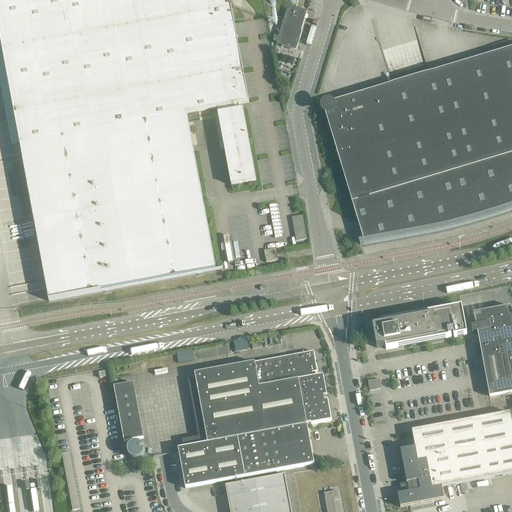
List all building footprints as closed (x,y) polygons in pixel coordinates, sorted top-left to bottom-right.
[(217,109),(238,105),(249,103),(229,0),(0,0),(0,38),(20,146),(49,302),(223,270),(223,269),(216,270),(187,115),(217,109)] [(276,44),(295,50),(307,12),(288,6),(276,44)] [(494,50),(489,51),(490,55),(511,48),(511,43),(511,41),(493,46),(494,50)] [(325,115),(351,199),(352,203),(352,204),(358,223),(365,246),(364,246),(364,247),(366,247),(366,246),(374,245),(376,245),(389,242),(391,242),(405,239),(405,240),(407,239),(420,237),(422,236),(435,234),(436,234),(437,233),(451,230),(453,230),(466,226),(468,226),(481,222),(483,222),(483,221),(496,217),(496,218),(498,217),(511,212),(511,213),(511,212),(511,49),(491,55),(429,74),(331,103),(333,108),(332,108),(332,106),(330,105),(329,105),(327,105),(326,106),(325,107),(324,109),(324,110),(325,112),(326,113),(328,114),(330,113),(325,115)] [(239,110),(238,105),(217,109),(231,186),(256,182),(243,109),(239,110)] [(292,218),(296,242),(307,240),(303,216),(292,218)] [(278,261),(276,249),(264,252),(266,263),(278,261)] [(454,336),(454,338),(467,335),(462,307),(381,322),(381,325),(379,324),(377,326),(373,327),(374,333),(369,341),(373,344),(375,340),(377,349),(385,347),(386,350),(451,338),(451,337),(454,336)] [(473,334),(478,333),(490,397),(511,393),(511,317),(510,308),(474,315),(477,326),(471,327),(473,334)] [(234,343),(236,353),(249,350),(247,341),(234,343)] [(177,354),(179,363),(194,360),(193,351),(177,354)] [(246,478),(247,483),(253,481),(253,477),(314,465),(307,425),(311,425),(332,421),(328,401),(326,401),(325,397),(327,397),(327,395),(324,378),(323,378),(323,376),(321,377),(321,376),(314,378),(313,378),(312,374),(317,373),(314,353),(254,364),(254,363),(195,375),(208,444),(178,450),(186,489),(246,478)] [(371,389),(381,388),(380,379),(370,381),(371,389)] [(114,388),(124,443),(144,439),(134,384),(114,388)] [(412,432),(413,439),(415,448),(401,451),(407,487),(406,487),(406,488),(405,489),(406,490),(406,491),(407,491),(408,491),(408,493),(398,495),(400,508),(444,500),(442,488),(511,475),(511,419),(511,414),(510,414),(413,432),(412,432)] [(131,444),(128,448),(127,452),(129,456),(132,459),(136,460),(141,459),(144,455),(144,451),(143,447),(140,444),(135,443),(131,444)] [(291,511),(285,476),(253,481),(247,483),(226,487),(230,511),(291,511)] [(321,511),(341,511),(338,491),(333,492),(332,489),(332,492),(329,493),(328,490),(328,493),(324,494),(324,491),(323,491),(324,494),(319,495),(321,511)]
